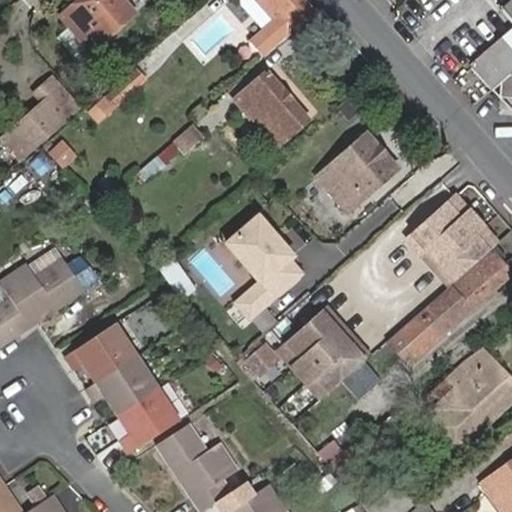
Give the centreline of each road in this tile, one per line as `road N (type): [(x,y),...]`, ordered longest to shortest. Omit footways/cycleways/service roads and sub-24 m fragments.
road 1 (tertiary): [(511,183),(353,0)]
road 2 (residential): [(47,427),(60,400),(32,357),(0,379)]
